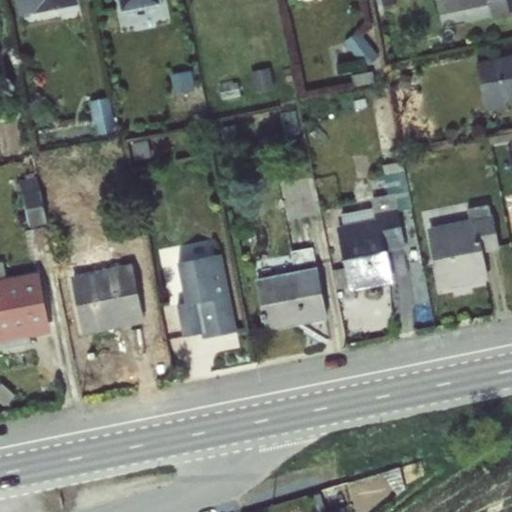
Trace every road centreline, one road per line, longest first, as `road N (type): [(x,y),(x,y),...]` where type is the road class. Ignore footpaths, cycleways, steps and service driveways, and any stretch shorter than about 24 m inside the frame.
road 1 (secondary): [(0,476),(305,414)]
road 2 (secondary): [(305,414),(511,370)]
road 3 (residential): [(154,511),(213,491),(305,414)]
